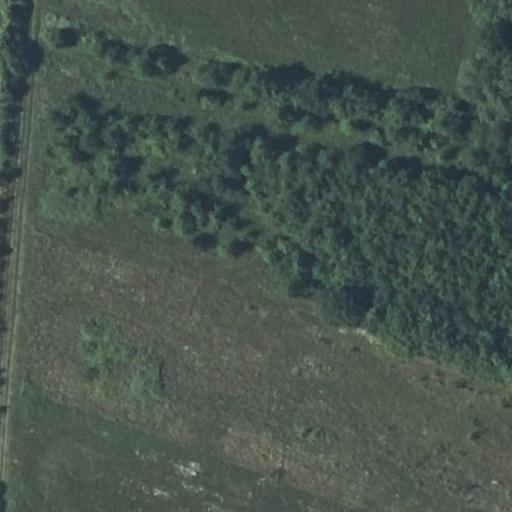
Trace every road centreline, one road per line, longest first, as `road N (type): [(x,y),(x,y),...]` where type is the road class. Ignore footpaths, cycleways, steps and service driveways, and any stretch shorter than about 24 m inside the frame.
road 1 (track): [(0,37),(249,112),(479,142),(511,171)]
road 2 (track): [(0,499),(37,0)]
